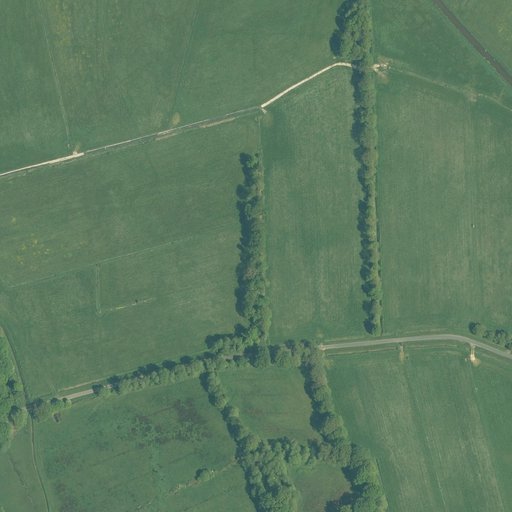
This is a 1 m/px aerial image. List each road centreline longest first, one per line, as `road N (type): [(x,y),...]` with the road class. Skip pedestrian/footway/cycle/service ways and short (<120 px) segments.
road 1 (unclassified): [(511,357),(438,337),(223,358),(0,416)]
road 2 (track): [(0,177),(259,108),(331,66),(375,66)]
road 3 (track): [(511,90),(423,0)]
